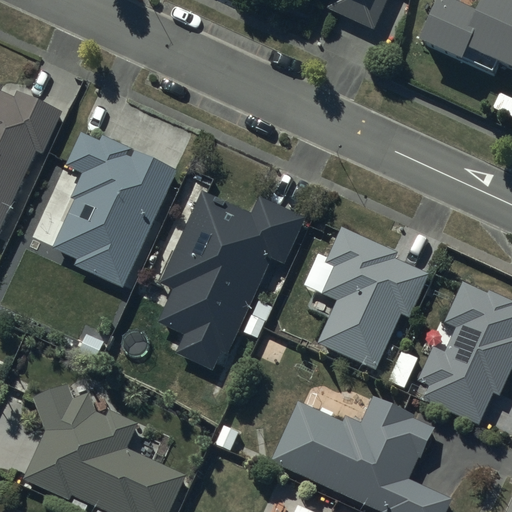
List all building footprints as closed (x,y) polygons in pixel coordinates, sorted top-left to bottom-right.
[(329,0),(334,2),(327,18),(377,38),(392,0),(329,0)] [(511,0),(490,0),(481,21),(441,4),(420,53),(465,73),(468,66),(496,78),(498,73),(511,78),(511,0)] [(5,92),(0,90),(0,243),(37,158),(46,161),(65,118),(19,98),(16,105),(2,99),(5,92)] [(103,147),(81,138),(66,172),(83,180),(72,205),(74,206),(53,254),(78,265),(74,274),(125,296),(178,174),(105,142),(103,147)] [(216,204),(203,200),(159,288),(174,296),(158,330),(176,338),(170,350),(179,354),(176,360),(214,378),(224,357),(230,359),(275,266),(285,271),(306,226),(260,204),(254,217),(227,210),(228,204),(217,201),(216,204)] [(396,259),(342,234),(326,269),(335,273),(322,301),(338,308),(319,351),(377,377),(402,322),(411,326),(431,281),(394,264),(396,259)] [(489,300),(462,289),(445,330),(456,334),(446,358),(433,352),(418,389),(430,394),(424,407),(483,431),(496,400),(503,403),(511,381),(511,306),(490,298),(489,300)] [(106,347),(87,338),(78,357),(97,366),(106,347)] [(139,377),(148,356),(115,341),(105,362),(139,377)] [(420,363),(403,356),(388,386),(405,394),(420,363)] [(70,392),(34,403),(46,436),(24,487),(71,507),(69,511),(70,511),(86,511),(87,511),(90,511),(173,511),(187,482),(129,453),(139,430),(111,417),(108,423),(97,419),(92,400),(74,405),(70,392)] [(437,433),(373,403),(361,430),(347,423),(344,430),(298,408),(270,466),(367,511),(451,511),(453,507),(410,486),(420,463),(423,464),(437,433)]
